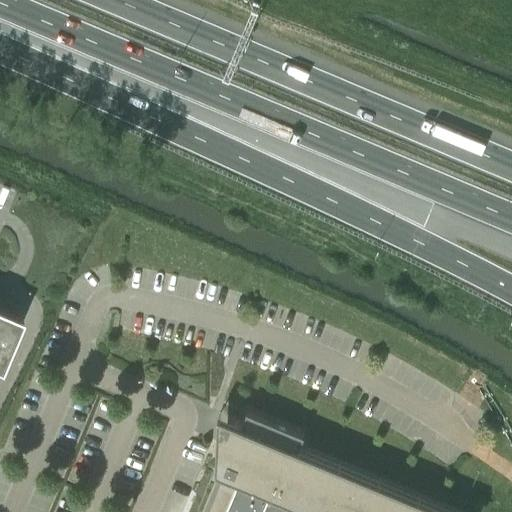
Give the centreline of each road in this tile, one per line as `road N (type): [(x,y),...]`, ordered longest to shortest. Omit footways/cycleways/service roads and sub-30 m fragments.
road 1 (motorway): [(0,35),(511,291)]
road 2 (motorway): [(0,3),(511,218)]
road 3 (motorway): [(511,167),(114,0)]
